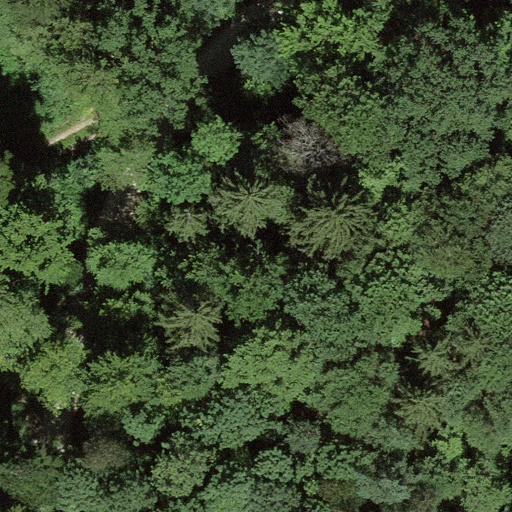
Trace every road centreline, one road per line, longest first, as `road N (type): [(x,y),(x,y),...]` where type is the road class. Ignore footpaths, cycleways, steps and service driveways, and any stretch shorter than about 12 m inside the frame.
road 1 (track): [(43,511),(48,328),(106,174)]
road 2 (track): [(106,174),(290,0)]
